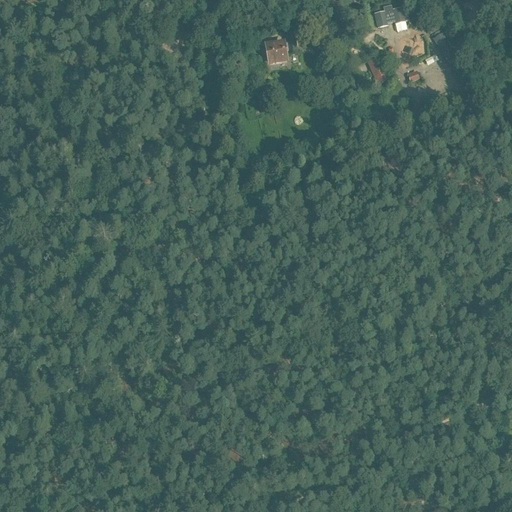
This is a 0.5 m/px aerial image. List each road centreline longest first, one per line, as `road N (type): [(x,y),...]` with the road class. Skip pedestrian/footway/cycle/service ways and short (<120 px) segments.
road 1 (track): [(54,490),(511,250)]
road 2 (track): [(136,227),(223,392),(283,443),(311,494)]
road 3 (track): [(113,215),(136,227),(254,217),(319,188),(370,150)]
road 4 (track): [(511,393),(414,437),(285,511)]
road 5 (track): [(209,370),(0,482)]
road 6 (track): [(0,94),(178,41)]
road 7 (track): [(57,81),(106,173),(113,215)]
road 8 (track): [(0,258),(77,222),(113,215)]
